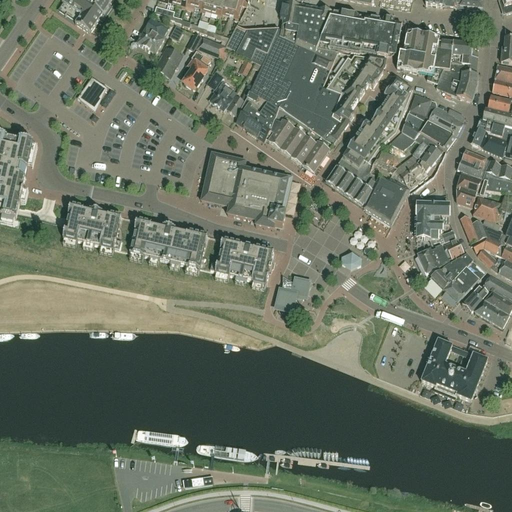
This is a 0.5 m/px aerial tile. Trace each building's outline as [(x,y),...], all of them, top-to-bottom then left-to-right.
[(64,0),(62,4),(63,6),(59,13),(66,17),(65,18),(66,19),(67,17),(77,24),(75,26),(85,33),(90,36),(95,28),(100,22),(102,23),(111,9),(109,8),(114,0),(64,0)] [(184,11),(187,0),(178,0),(176,7),(183,9),(182,11),(184,11)] [(194,9),(196,0),(187,0),(184,11),(193,14),(194,9)] [(196,0),(194,9),(201,11),(200,13),(202,13),(206,0),(196,0)] [(206,0),(202,13),(203,13),(202,15),(204,15),(205,13),(211,15),(215,0),(206,0)] [(219,20),(220,18),(224,0),(215,0),(211,15),(218,17),(218,19),(219,20)] [(224,0),(220,18),(222,18),(223,16),(229,18),(234,0),(224,0)] [(234,0),(229,18),(236,20),(235,22),(237,23),(242,7),(246,8),(248,2),(244,1),(244,0),(243,0),(234,0)] [(457,9),(457,0),(426,0),(426,7),(442,9),(442,10),(456,12),(456,11),(457,11),(457,9)] [(457,0),(457,9),(457,11),(458,11),(460,10),(482,11),(483,0),(457,0)] [(511,0),(500,0),(506,16),(511,13),(511,0)] [(281,32),(280,37),(296,44),(294,47),(299,49),(315,56),(333,14),(333,13),(332,13),(332,14),(328,13),(323,12),(319,11),(318,11),(301,8),(286,5),(285,8),(282,7),(280,22),(283,23),(281,32)] [(166,22),(172,23),(173,19),(174,18),(168,16),(169,13),(156,9),(154,16),(166,19),(166,22)] [(402,28),(402,27),(393,25),(394,22),(393,22),(393,23),(385,21),(384,21),(366,18),(366,20),(358,19),(358,18),(357,18),(349,17),(349,16),(348,16),(348,17),(344,16),(340,15),(339,14),(339,15),(333,14),(315,56),(334,64),(337,56),(338,57),(339,55),(350,57),(351,55),(360,56),(388,60),(388,57),(390,58),(390,57),(392,56),(392,53),(394,53),(396,53),(398,41),(399,41),(400,40),(399,40),(402,28)] [(157,26),(151,22),(136,46),(155,57),(164,41),(157,37),(158,34),(165,38),(169,29),(159,23),(157,26)] [(230,41),(226,49),(225,51),(231,54),(236,57),(248,35),(247,34),(248,32),(242,31),(237,29),(236,29),(230,41)] [(294,47),(296,44),(280,37),(281,32),(278,32),(272,46),(265,43),(264,32),(259,32),(248,32),(247,34),(248,35),(236,57),(256,66),(262,69),(260,74),(253,88),(249,96),(244,108),(237,119),(240,121),(237,124),(244,129),(243,130),(250,135),(258,140),(258,139),(265,143),(267,140),(270,142),(269,145),(306,171),(314,177),(329,155),(337,143),(343,134),(338,130),(341,126),(332,120),(341,97),(327,92),(323,90),(334,64),(315,56),(299,49),(294,47)] [(442,45),(439,45),(440,41),(407,35),(407,37),(405,37),(405,39),(406,39),(403,56),(400,56),(399,58),(398,58),(398,60),(399,60),(397,72),(413,75),(413,76),(414,76),(415,76),(416,75),(424,77),(423,78),(428,79),(427,83),(438,87),(444,73),(447,44),(442,43),(442,45)] [(195,55),(196,52),(202,40),(195,36),(187,51),(195,55)] [(223,38),(215,36),(214,40),(216,41),(216,42),(222,44),(221,47),(226,49),(230,41),(223,38)] [(219,62),(225,51),(226,49),(221,47),(203,40),(202,40),(196,52),(207,57),(219,62)] [(511,41),(505,41),(504,51),(502,51),(501,65),(511,66),(511,41)] [(478,60),(478,58),(476,48),(473,47),(473,46),(453,44),(453,45),(447,44),(444,73),(476,77),(478,60)] [(167,50),(155,71),(170,80),(183,58),(167,50)] [(231,54),(225,51),(219,62),(220,62),(224,64),(227,59),(226,58),(227,55),(230,57),(231,54)] [(193,62),(188,69),(192,72),(184,84),(184,86),(192,92),(195,92),(204,80),(203,79),(208,73),(207,72),(209,68),(208,67),(210,64),(197,54),(192,61),(193,62)] [(341,97),(332,120),(341,126),(338,130),(343,134),(350,125),(356,117),(351,114),(359,104),(366,92),(369,88),(373,91),(379,83),(378,83),(384,75),(384,74),(386,71),(386,67),(387,64),(354,58),(351,62),(348,60),(327,92),(341,97)] [(252,66),(245,63),(239,75),(246,79),(252,66)] [(495,82),(511,85),(511,72),(498,69),(495,82)] [(476,77),(444,73),(438,87),(436,91),(455,98),(472,104),(476,90),(478,77),(476,77)] [(214,92),(223,80),(216,74),(207,87),(214,92)] [(92,80),(78,101),(80,102),(88,108),(92,110),(98,108),(106,91),(107,91),(107,90),(92,80)] [(343,159),(368,177),(369,175),(372,169),(372,168),(368,165),(374,156),(397,137),(413,94),(412,94),(412,93),(405,88),(396,82),(390,92),(389,91),(384,99),(388,102),(381,113),(381,112),(373,124),(370,128),(366,125),(361,133),(355,142),(347,153),(348,153),(343,159)] [(511,85),(495,82),(495,83),(496,83),(493,95),(511,99),(511,85)] [(226,112),(236,98),(237,96),(222,86),(209,104),(224,115),(226,112)] [(249,96),(253,88),(249,87),(246,93),(241,102),(236,98),(226,112),(237,120),(237,119),(244,108),(249,96)] [(17,100),(23,104),(27,96),(21,93),(17,100)] [(409,116),(457,140),(463,126),(464,123),(463,119),(450,113),(448,116),(436,110),(436,105),(416,98),(409,116)] [(491,98),(488,112),(511,118),(511,116),(511,105),(511,103),(491,98)] [(480,124),(505,130),(511,131),(511,117),(511,118),(488,112),(486,112),(483,124),(481,123),(480,124)] [(440,150),(444,153),(446,154),(446,155),(456,141),(457,140),(409,116),(405,125),(406,125),(402,135),(414,143),(420,136),(440,148),(440,150)] [(505,130),(480,124),(477,131),(478,132),(478,131),(486,133),(486,135),(492,137),(491,138),(502,140),(505,130)] [(511,131),(505,130),(502,140),(502,142),(508,144),(503,159),(511,161),(511,131)] [(486,135),(478,132),(477,131),(471,145),(472,147),(482,151),(488,137),(488,136),(486,135)] [(414,144),(415,143),(414,143),(402,135),(389,145),(403,154),(412,147),(414,144)] [(417,165),(425,176),(429,170),(431,170),(444,153),(440,150),(440,148),(420,136),(414,143),(415,143),(420,147),(413,158),(419,163),(417,165)] [(16,222),(17,217),(18,213),(19,209),(20,206),(21,206),(21,205),(24,191),(23,191),(26,180),(25,180),(27,171),(28,171),(33,145),(19,142),(18,143),(7,140),(7,139),(0,137),(0,217),(1,218),(1,219),(16,222)] [(487,154),(493,156),(496,149),(498,141),(488,137),(482,151),(487,154)] [(508,144),(502,142),(498,141),(496,149),(493,156),(503,160),(503,159),(508,144)] [(382,153),(377,162),(376,161),(375,163),(372,168),(372,169),(369,175),(369,176),(379,180),(389,184),(390,182),(397,171),(389,167),(394,158),(382,153)] [(481,182),(483,183),(486,172),(490,164),(486,163),(487,162),(466,153),(458,173),(481,182)] [(282,230),(286,217),(281,216),(289,182),(244,172),(246,164),(212,157),(206,181),(201,204),(229,210),(227,218),(228,218),(257,225),(256,229),(274,233),(275,229),(282,230)] [(369,177),(369,176),(369,175),(368,177),(343,159),(336,169),(336,170),(326,185),(358,207),(364,211),(378,181),(369,177)] [(490,164),(486,172),(483,183),(488,184),(495,186),(501,168),(490,164)] [(425,176),(417,165),(395,182),(397,185),(399,184),(409,193),(428,179),(425,176)] [(511,185),(511,171),(501,168),(495,186),(488,184),(485,194),(505,196),(510,197),(511,188),(511,185)] [(457,192),(457,193),(477,199),(477,198),(484,200),(485,194),(488,184),(483,183),(481,182),(481,183),(462,176),(457,192)] [(381,181),(365,213),(371,217),(391,229),(409,194),(390,182),(389,184),(379,180),(381,181)] [(472,211),(477,199),(457,193),(457,206),(472,211)] [(511,197),(510,197),(505,196),(502,206),(499,212),(511,217),(511,197)] [(453,233),(441,237),(441,235),(442,235),(442,228),(448,228),(448,221),(449,221),(449,217),(448,217),(449,212),(449,208),(447,198),(444,199),(446,208),(440,208),(417,207),(417,211),(417,216),(417,220),(418,220),(417,242),(429,242),(430,242),(432,250),(456,241),(453,233)] [(473,218),(496,226),(501,206),(479,200),(473,218)] [(221,218),(223,211),(198,205),(196,211),(221,218)] [(266,287),(267,287),(269,277),(270,274),(271,274),(272,271),(274,272),(275,264),(272,264),(274,254),(254,250),(243,247),(223,242),(223,243),(208,239),(187,234),(176,232),(176,231),(163,229),(161,229),(152,226),(137,223),(122,220),(122,219),(109,216),(108,217),(103,216),(103,215),(90,212),(90,213),(84,211),(71,208),(68,218),(69,218),(68,220),(68,221),(67,221),(65,229),(66,229),(66,231),(65,231),(63,241),(115,253),(159,263),(171,265),(180,267),(186,269),(235,280),(246,282),(252,284),(266,287)] [(482,228),(486,237),(477,240),(472,227),(470,222),(466,221),(461,223),(464,230),(471,247),(479,244),(479,243),(486,240),(500,245),(503,236),(482,228)] [(472,227),(477,240),(486,237),(482,228),(481,226),(478,225),(472,227)] [(503,246),(506,248),(511,250),(511,241),(506,239),(503,246)] [(500,246),(500,245),(486,240),(479,245),(472,249),(476,255),(484,251),(496,256),(496,257),(501,260),(506,249),(500,246)] [(457,243),(456,243),(444,248),(452,264),(465,257),(457,243)] [(501,260),(506,263),(511,265),(511,250),(506,248),(506,249),(501,260)] [(441,249),(435,251),(436,252),(431,254),(427,253),(417,258),(426,277),(449,266),(441,249)] [(341,261),(354,272),(364,262),(351,250),(341,261)] [(491,271),(499,277),(511,283),(511,266),(506,264),(503,269),(498,264),(497,265),(484,252),(478,259),(491,271)] [(443,293),(456,282),(473,265),(467,257),(448,268),(431,281),(443,293)] [(481,272),(473,265),(456,282),(459,279),(445,294),(457,306),(480,281),(485,275),(481,271),(481,272)] [(283,279),(282,292),(280,292),(276,310),(292,313),(296,299),(306,302),(310,285),(295,282),(294,286),(283,279)] [(493,295),(499,299),(506,288),(490,279),(488,283),(484,290),(493,295)] [(511,291),(506,288),(499,299),(511,306),(511,291)] [(480,289),(462,308),(471,316),(489,295),(480,289)] [(493,295),(484,305),(509,319),(511,313),(511,306),(499,299),(493,295)] [(502,333),(509,319),(484,305),(475,316),(502,333)] [(434,390),(434,391),(457,400),(457,399),(471,404),(488,363),(473,357),(466,375),(445,367),(452,349),(438,343),(421,385),(434,390)] [(185,490),(186,490),(212,487),(212,486),(211,481),(184,484),(185,490)]
